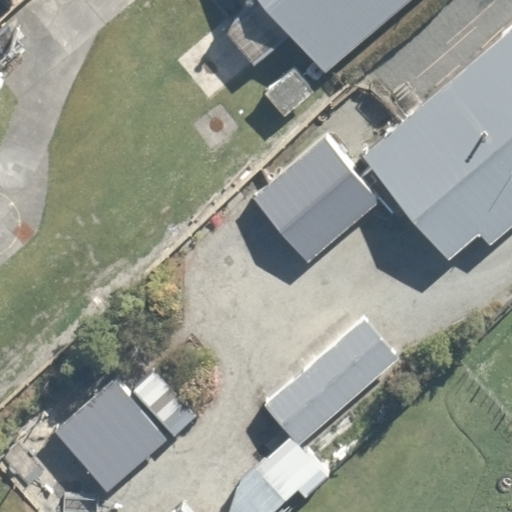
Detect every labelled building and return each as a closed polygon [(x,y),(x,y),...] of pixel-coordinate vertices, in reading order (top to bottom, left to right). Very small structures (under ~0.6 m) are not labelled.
[(419,0),(263,0),(331,77),(419,0)] [(458,236),(511,188),(511,17),(373,138),(458,236)] [(293,431),(388,337),(355,304),(260,398),(293,431)] [(198,393),(151,349),(124,379),(170,423),(198,393)] [(237,511),(252,511),(291,471),(256,438),(210,486),(237,511)]
